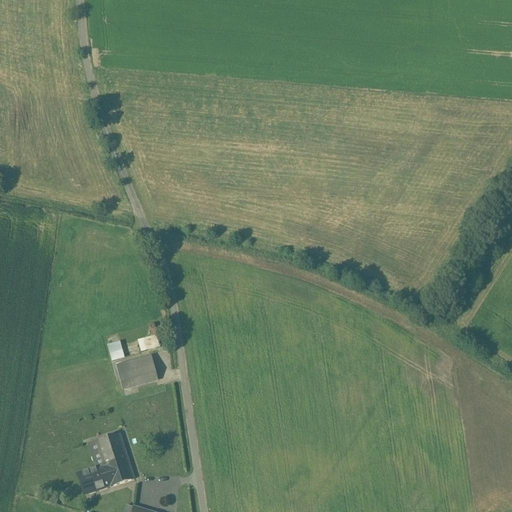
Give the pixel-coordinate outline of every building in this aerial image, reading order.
[(157,323),(152,325),(155,336),(160,334),(157,323)] [(161,336),(141,339),(143,351),(163,348),(161,336)] [(115,362),(128,358),(124,342),(111,345),(115,362)] [(150,358),(117,367),(124,390),(157,381),(150,358)] [(120,435),(95,443),(103,466),(96,468),(79,474),(86,495),(134,480),(120,435)] [(103,466),(95,443),(88,445),(96,468),(103,466)]
